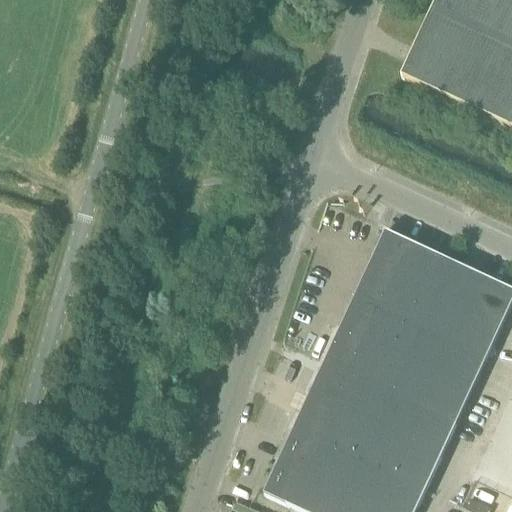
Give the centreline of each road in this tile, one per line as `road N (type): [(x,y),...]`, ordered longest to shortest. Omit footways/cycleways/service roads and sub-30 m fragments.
road 1 (unclassified): [(0,511),(144,0)]
road 2 (unclassified): [(193,511),(311,158)]
road 3 (unclassified): [(511,250),(311,158)]
road 4 (unclassified): [(311,158),(364,0)]
